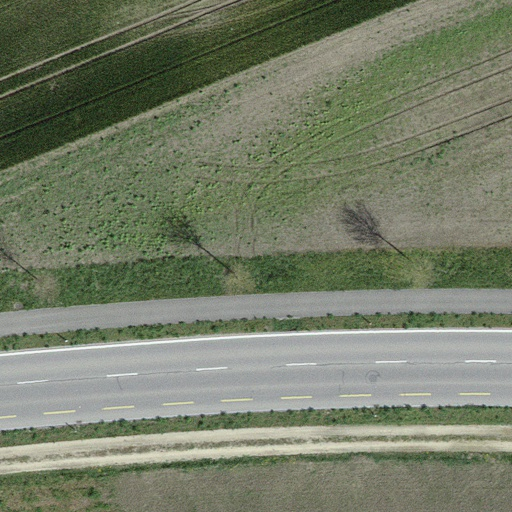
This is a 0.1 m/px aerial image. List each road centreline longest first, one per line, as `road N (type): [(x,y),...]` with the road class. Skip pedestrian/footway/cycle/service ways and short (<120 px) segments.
road 1 (primary): [(511,361),(305,364),(0,384)]
road 2 (track): [(511,442),(255,443),(0,461)]
